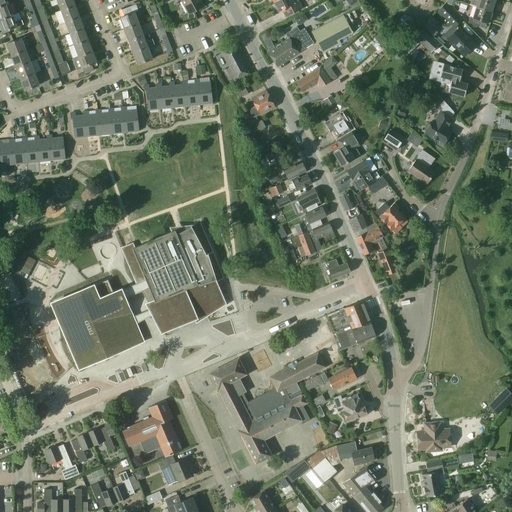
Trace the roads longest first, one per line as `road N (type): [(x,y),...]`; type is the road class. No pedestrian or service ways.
road 1 (tertiary): [(366,285),(287,111),(225,0)]
road 2 (residential): [(0,85),(13,108),(26,111),(115,84),(120,66),(94,0)]
road 3 (residential): [(438,218),(511,8)]
road 4 (residential): [(397,381),(417,365),(438,218)]
road 5 (residential): [(25,427),(163,368)]
road 6 (tertiary): [(401,511),(397,381)]
road 7 (residential): [(233,511),(186,397)]
